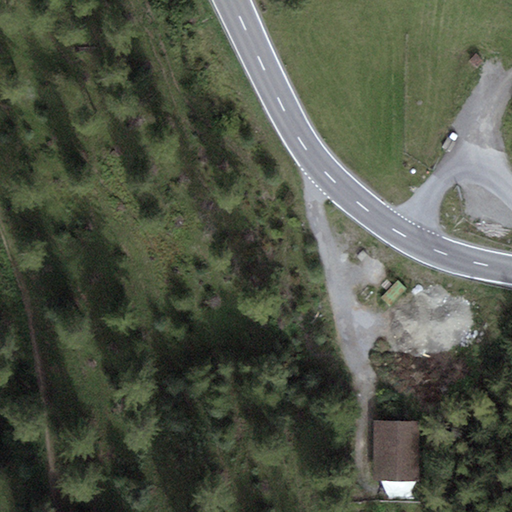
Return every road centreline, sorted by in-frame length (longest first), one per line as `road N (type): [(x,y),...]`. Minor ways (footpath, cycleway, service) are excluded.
road 1 (secondary): [(511,275),(444,258),(351,201),(293,124),(234,0)]
road 2 (track): [(57,511),(32,334),(0,209)]
road 3 (track): [(400,237),(511,82)]
